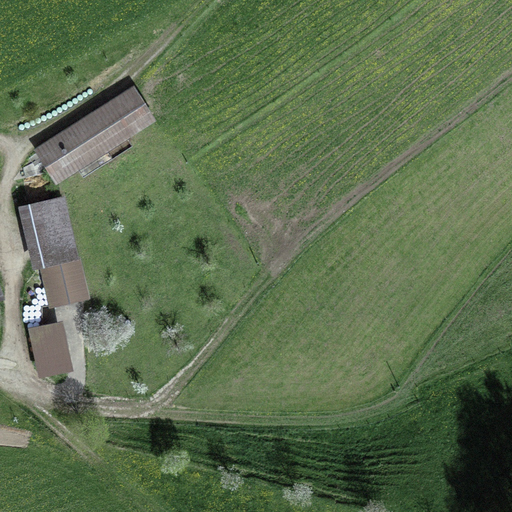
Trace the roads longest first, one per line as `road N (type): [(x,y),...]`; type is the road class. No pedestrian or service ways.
road 1 (track): [(0,372),(70,406),(155,407),(297,250),(511,76)]
road 2 (track): [(155,407),(316,417),(429,393),(511,354)]
road 3 (track): [(17,152),(125,82),(208,0)]
road 4 (track): [(17,152),(3,197),(17,324),(7,376)]
